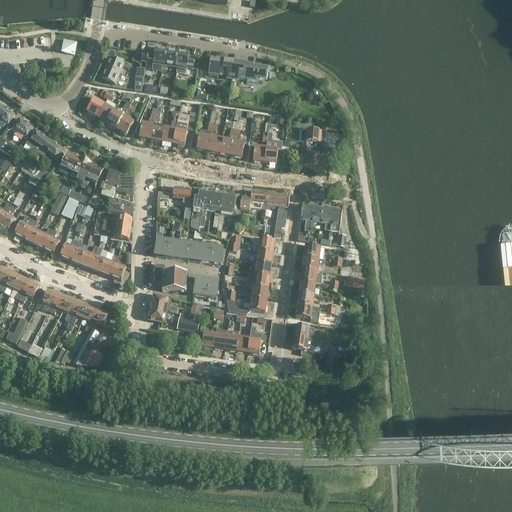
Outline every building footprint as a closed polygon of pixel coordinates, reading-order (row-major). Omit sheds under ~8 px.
[(64,42),(63,52),(68,54),(72,56),(73,56),(74,56),(77,43),(64,41),(64,42)] [(162,66),(163,58),(165,58),(166,52),(155,50),(155,56),(142,54),(141,62),(153,64),(153,65),(162,66)] [(177,68),(178,60),(176,60),(177,54),(166,52),(165,58),(163,58),(162,66),(161,71),(166,71),(167,67),(177,68)] [(193,70),(195,62),(187,61),(188,55),(177,54),(176,60),(178,60),(177,68),(186,70),(186,69),(193,70)] [(232,81),(234,65),(229,64),(229,62),(210,59),(208,77),(217,78),(218,76),(226,77),(226,80),(232,81)] [(115,85),(123,65),(110,60),(101,80),(115,85)] [(269,75),(270,68),(261,67),(258,66),(240,63),(239,66),(234,65),(232,81),(237,81),(238,79),(247,80),(246,83),(258,84),(259,79),(266,80),(267,74),(269,75)] [(135,92),(144,92),(145,69),(137,68),(135,92)] [(97,119),(104,106),(94,100),(86,113),(97,119)] [(106,125),(114,112),(104,106),(97,119),(106,125)] [(0,120),(8,126),(15,117),(1,107),(0,107),(0,120)] [(134,124),(128,120),(131,115),(134,110),(130,107),(127,113),(124,118),(116,131),(126,137),(134,124)] [(237,122),(239,112),(231,111),(230,115),(232,115),(231,120),(237,122)] [(116,131),(124,118),(114,112),(106,125),(116,131)] [(192,133),(195,120),(189,119),(186,132),(192,133)] [(237,144),(238,138),(240,132),(241,132),(244,120),(238,119),(236,131),(235,131),(233,143),(230,157),(241,160),(244,145),(237,144)] [(27,139),(33,130),(19,120),(12,129),(25,138),(23,140),(25,141),(26,139),(27,139)] [(150,141),(153,127),(142,125),(139,139),(150,141)] [(162,144),(165,129),(153,127),(150,141),(162,144)] [(173,146),(176,132),(165,129),(162,144),(173,146)] [(230,157),(233,143),(235,131),(231,130),(229,142),(222,141),(219,155),(230,157)] [(42,151),(49,142),(35,132),(29,141),(36,146),(32,151),(39,155),(42,151)] [(184,148),(187,134),(176,132),(173,146),(184,148)] [(318,169),(319,158),(319,153),(310,152),(310,149),(319,150),(321,134),(306,132),(305,144),(302,144),(301,156),(304,156),(303,168),(318,169)] [(208,153),(211,139),(199,136),(196,151),(208,153)] [(18,150),(2,138),(0,141),(0,151),(11,159),(18,150),(19,151),(23,146),(22,145),(18,150)] [(219,155),(222,141),(211,139),(208,153),(219,155)] [(63,152),(49,142),(42,151),(39,155),(43,158),(46,154),(57,161),(63,152)] [(265,164),(266,150),(254,149),(253,163),(265,164)] [(276,165),(278,151),(266,150),(265,164),(276,165)] [(14,164),(13,164),(13,163),(13,162),(3,154),(0,158),(0,161),(0,162),(0,164),(2,166),(0,168),(0,170),(5,174),(10,167),(11,168),(14,164)] [(68,177),(76,158),(67,154),(60,169),(68,172),(66,176),(68,177)] [(31,165),(21,158),(16,165),(21,168),(22,167),(26,171),(31,165)] [(79,177),(85,162),(76,158),(68,177),(70,178),(77,181),(79,177)] [(86,185),(94,166),(85,162),(79,177),(86,180),(84,184),(86,185)] [(50,175),(44,171),(42,174),(32,166),(28,172),(32,175),(41,182),(44,183),(50,175)] [(97,185),(103,171),(94,166),(86,185),(88,186),(90,182),(97,185)] [(102,194),(109,173),(103,171),(97,185),(94,191),(102,194)] [(112,202),(120,177),(117,176),(118,175),(109,173),(102,194),(101,198),(112,202)] [(41,207),(50,189),(41,182),(32,175),(28,181),(27,182),(37,189),(30,201),(41,207)] [(61,187),(52,181),(54,178),(50,175),(44,183),(60,194),(68,198),(71,192),(61,187)] [(133,218),(134,196),(134,182),(120,177),(112,202),(109,213),(108,214),(133,218)] [(189,221),(191,206),(190,206),(191,190),(174,189),(173,200),(183,201),(183,205),(186,206),(184,220),(189,221)] [(199,232),(200,228),(205,192),(196,191),(193,211),(198,211),(196,222),(191,221),(190,227),(191,229),(199,232)] [(78,202),(80,196),(71,192),(68,198),(70,198),(78,202)] [(211,213),(214,194),(205,192),(200,228),(204,229),(206,213),(211,213)] [(266,207),(268,195),(252,193),(251,199),(242,198),(240,212),(250,213),(251,205),(258,206),(258,212),(265,213),(266,209),(266,207)] [(217,229),(222,195),(214,194),(211,213),(215,214),(213,229),(217,229)] [(221,234),(224,215),(237,217),(240,197),(222,195),(217,229),(217,233),(218,233),(217,240),(219,240),(219,236),(219,234),(221,234)] [(284,230),(287,215),(288,209),(290,197),(268,195),(266,207),(266,209),(275,210),(275,208),(282,208),(282,211),(278,210),(274,239),(280,240),(282,229),(284,230)] [(87,206),(90,200),(80,196),(78,202),(79,202),(87,206)] [(75,211),(79,204),(79,202),(78,202),(70,198),(61,216),(72,221),(75,211)] [(84,215),(87,207),(79,204),(75,211),(84,215)] [(309,234),(310,230),(313,208),(302,206),(300,222),(306,223),(304,233),(309,234)] [(15,221),(10,217),(15,210),(11,207),(8,212),(6,215),(0,224),(0,227),(8,233),(15,221)] [(320,225),(322,209),(313,208),(310,230),(314,231),(315,224),(320,225)] [(329,233),(332,210),(322,209),(320,225),(325,225),(324,232),(329,233)] [(340,227),(342,212),(332,210),(329,233),(339,234),(340,227)] [(130,230),(132,220),(132,219),(117,217),(116,223),(109,222),(109,220),(104,219),(105,214),(95,212),(93,225),(102,226),(130,230)] [(24,241),(33,223),(29,221),(27,225),(27,227),(20,223),(14,236),(24,241)] [(33,246),(40,233),(34,230),(34,229),(35,229),(37,224),(33,223),(24,241),(33,246)] [(238,236),(248,228),(245,224),(236,232),(238,236)] [(129,241),(130,233),(130,230),(102,226),(101,232),(106,233),(106,232),(115,233),(114,239),(129,241)] [(43,251),(52,232),(49,230),(46,235),(47,235),(46,236),(40,233),(33,246),(43,251)] [(53,256),(59,243),(53,240),(54,239),(56,234),(52,232),(43,251),(53,256)] [(344,249),(345,237),(339,236),(338,243),(328,241),(327,246),(337,248),(344,249)] [(240,246),(240,239),(234,238),(233,245),(230,244),(229,249),(237,250),(238,246),(240,246)] [(177,261),(179,244),(157,241),(154,258),(177,261)] [(273,255),(275,243),(260,241),(259,248),(254,247),(253,252),(258,253),(273,255)] [(70,263),(76,247),(78,244),(74,242),(71,248),(65,246),(60,259),(70,263)] [(80,267),(85,253),(79,251),(82,245),(78,244),(76,247),(70,263),(80,267)] [(199,264),(201,247),(179,244),(177,261),(199,264)] [(90,271),(96,255),(99,249),(95,247),(91,256),(85,253),(80,267),(90,271)] [(221,267),(223,250),(201,247),(199,264),(221,267)] [(319,261),(320,249),(305,247),(304,259),(319,261)] [(271,267),(273,255),(258,253),(256,265),(271,267)] [(100,275),(105,261),(99,259),(100,258),(98,257),(98,256),(96,255),(90,271),(100,275)] [(323,267),(324,262),(319,261),(304,259),(302,271),(317,273),(318,267),(323,267)] [(111,279),(116,263),(114,262),(114,263),(112,262),(112,264),(105,261),(100,275),(111,279)] [(121,282),(126,269),(120,267),(120,265),(118,265),(118,264),(116,263),(111,279),(121,282)] [(270,279),(271,267),(256,265),(255,277),(270,279)] [(186,293),(186,278),(186,276),(187,276),(187,275),(170,274),(163,274),(164,268),(156,267),(155,285),(162,285),(162,293),(186,293)] [(0,292),(10,273),(0,268),(0,292)] [(315,285),(317,273),(302,271),(301,283),(315,285)] [(13,291),(19,278),(10,273),(0,292),(4,295),(5,294),(10,297),(13,291)] [(268,290),(270,279),(255,277),(253,288),(268,290)] [(347,288),(364,289),(365,278),(348,277),(347,288)] [(19,302),(29,283),(19,278),(13,291),(18,294),(15,300),(19,302)] [(216,300),(218,283),(196,280),(193,297),(216,300)] [(33,301),(39,288),(29,283),(19,302),(23,304),(27,298),(33,301)] [(314,297),(315,285),(301,283),(299,295),(314,297)] [(266,302),(268,290),(253,288),(252,295),(247,295),(246,299),(252,300),(266,302)] [(52,311),(58,296),(47,292),(42,305),(48,307),(48,308),(50,309),(50,310),(52,311)] [(312,309),(314,297),(299,295),(297,307),(312,309)] [(62,313),(67,299),(58,296),(52,311),(54,312),(54,311),(56,311),(56,310),(62,313)] [(169,308),(171,300),(153,296),(153,298),(152,299),(151,302),(152,303),(151,309),(168,313),(177,314),(178,310),(169,308)] [(72,319),(78,303),(67,299),(62,313),(68,315),(65,322),(69,324),(72,319)] [(265,315),(266,302),(252,300),(246,299),(245,299),(245,305),(251,305),(250,310),(250,313),(265,315)] [(83,320),(88,307),(78,303),(72,319),(69,324),(67,328),(72,330),(77,318),(83,320)] [(92,327),(98,311),(88,307),(83,320),(89,323),(88,324),(90,325),(90,326),(92,327)] [(310,321),(312,309),(297,307),(296,319),(310,321)] [(250,313),(250,310),(227,308),(228,310),(229,312),(231,313),(233,314),(246,316),(250,313)] [(166,325),(168,313),(151,309),(149,315),(148,316),(148,319),(148,320),(148,322),(166,325)] [(103,328),(108,315),(98,311),(92,327),(94,327),(94,326),(96,327),(97,326),(98,326),(103,328)] [(197,334),(200,319),(195,318),(180,315),(177,330),(197,334)] [(254,341),(255,335),(253,334),(255,319),(253,319),(250,334),(249,341),(247,355),(259,357),(261,342),(254,341)] [(71,357),(66,355),(67,353),(58,349),(51,364),(80,368),(98,334),(96,333),(98,326),(97,326),(96,327),(94,326),(94,327),(92,327),(90,326),(90,325),(88,324),(85,332),(85,331),(71,357)] [(308,341),(309,330),(295,328),(293,339),(308,341)] [(214,350),(216,336),(204,334),(202,349),(214,350)] [(225,352),(227,337),(216,336),(214,350),(225,352)] [(236,354),(238,339),(227,337),(225,352),(236,354)] [(247,355),(249,341),(238,339),(236,354),(247,355)] [(306,353),(308,341),(293,339),(291,351),(306,353)] [(28,354),(31,347),(20,342),(17,349),(28,354)] [(38,359),(42,351),(33,346),(29,355),(38,359)] [(48,362),(54,353),(45,348),(40,358),(48,362)] [(336,373),(337,360),(328,359),(326,371),(336,373)]
